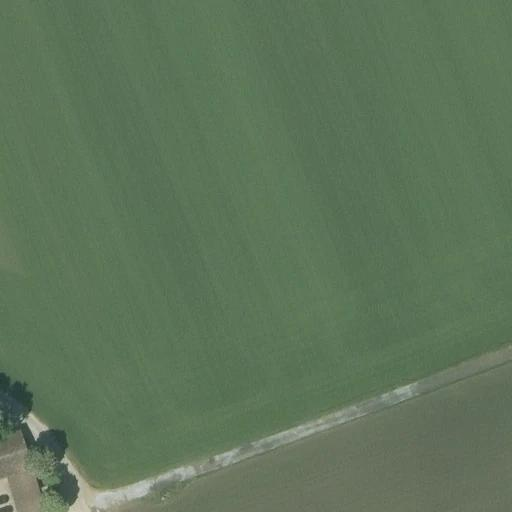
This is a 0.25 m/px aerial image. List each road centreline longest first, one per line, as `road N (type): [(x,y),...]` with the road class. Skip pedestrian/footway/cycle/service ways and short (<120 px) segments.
road 1 (track): [(133,511),(511,371)]
road 2 (track): [(0,416),(36,437),(72,511)]
